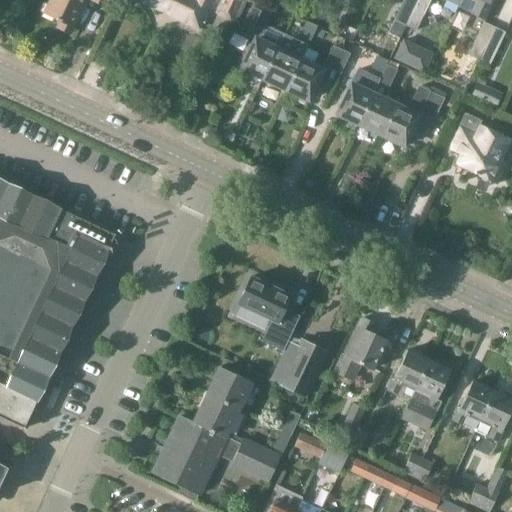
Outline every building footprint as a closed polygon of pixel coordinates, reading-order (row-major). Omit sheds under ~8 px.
[(51,0),(49,5),(47,4),(43,13),(54,18),(53,20),(60,23),(58,28),(72,34),(75,27),(73,27),(83,8),(79,6),(82,0),(92,0),(97,2),(98,0),(51,0)] [(136,0),(198,28),(211,0),(136,0)] [(231,21),(240,0),(222,0),(216,14),(231,21)] [(399,36),(416,0),(404,0),(400,10),(389,31),(399,36)] [(409,41),(420,20),(428,0),(416,0),(399,36),(409,41)] [(485,16),(492,0),(461,0),(459,7),(458,8),(471,14),(472,10),(485,16)] [(264,80),(285,35),(262,25),(267,15),(252,8),(243,28),(257,35),(240,70),(248,75),(249,73),(264,80)] [(475,66),(493,28),(482,23),(472,44),(464,61),(475,66)] [(486,71),(494,54),(504,33),(493,28),(475,66),(486,71)] [(286,90),(300,60),(307,46),(285,35),(264,80),(286,90)] [(404,40),(395,58),(424,72),(433,53),(404,40)] [(338,74),(348,54),(333,47),(323,67),(338,74)] [(353,81),(363,61),(348,54),(338,74),(353,81)] [(308,103),(323,71),(300,60),(286,90),(298,96),(298,98),(308,103)] [(381,135),(395,105),(383,100),(398,68),(388,64),(373,95),(359,125),(381,135)] [(359,125),(373,95),(351,84),(335,116),(345,121),(346,119),(359,125)] [(446,95),(430,88),(428,92),(421,89),(409,112),(395,105),(381,135),(395,142),(394,144),(403,148),(419,113),(434,120),(446,95)] [(490,89),(484,102),(496,108),(502,94),(490,89)] [(496,184),(506,164),(500,161),(510,139),(479,125),(481,122),(467,115),(451,150),(461,155),(456,164),(468,169),(467,171),(496,184)] [(257,152),(262,142),(254,138),(249,148),(257,152)] [(262,167),(265,162),(257,157),(254,163),(262,167)] [(0,228),(18,190),(0,182),(0,228)] [(31,262),(56,209),(18,190),(0,228),(0,248),(30,262),(31,262)] [(95,276),(113,236),(56,209),(31,262),(30,262),(0,324),(0,418),(23,430),(24,428),(23,428),(95,276)] [(0,324),(30,262),(0,248),(0,324)] [(250,277),(237,305),(271,321),(267,329),(262,341),(270,345),(282,350),(298,317),(283,310),(290,296),(250,277)] [(371,370),(384,341),(371,335),(376,326),(360,319),(349,343),(354,346),(349,358),(343,356),(340,364),(338,363),(333,373),(352,382),(360,365),(371,370)] [(289,341),(271,379),(281,384),(280,387),(304,398),(326,352),(302,340),(301,342),(299,346),(292,342),(289,341)] [(405,352),(387,391),(396,395),(400,386),(413,392),(414,390),(427,362),(419,358),(420,354),(412,350),(409,353),(405,352)] [(413,392),(402,414),(417,421),(416,424),(426,429),(426,431),(427,431),(440,403),(436,400),(449,372),(446,370),(446,366),(438,362),(436,366),(427,362),(414,390),(413,392)] [(219,367),(205,395),(236,409),(250,381),(219,367)] [(485,384),(477,381),(474,384),(471,382),(452,422),(474,432),(493,392),(484,388),(485,384)] [(501,396),(493,392),(474,432),(495,442),(511,406),(511,401),(511,397),(503,393),(501,396)] [(205,395),(193,421),(223,436),(225,433),(236,409),(205,395)] [(354,434),(364,411),(351,405),(340,427),(354,434)] [(312,408),(304,423),(314,428),(320,416),(316,410),(312,408)] [(281,454),(299,417),(290,413),(272,450),(281,454)] [(180,415),(152,473),(182,487),(178,495),(194,502),(198,494),(216,455),(229,461),(229,462),(269,481),(280,458),(242,440),(242,441),(225,433),(223,436),(193,421),(180,415)] [(358,452),(367,434),(356,429),(348,447),(358,452)] [(319,457),(326,446),(300,433),(294,445),(319,457)] [(341,467),(346,456),(326,446),(319,457),(341,467)] [(413,477),(421,459),(410,454),(402,472),(413,477)] [(354,459),(349,471),(362,478),(367,465),(354,459)] [(423,482),(432,465),(421,459),(413,477),(423,482)] [(383,488),(389,475),(367,465),(362,478),(383,488)] [(486,511),(489,511),(497,495),(508,472),(497,467),(486,490),(478,508),(486,511)] [(391,491),(397,479),(389,475),(383,488),(391,491)] [(478,508),(486,490),(475,485),(471,494),(458,488),(454,497),(478,508)] [(296,511),(301,500),(302,498),(275,486),(267,504),(271,506),(267,511),(293,511),(295,510),(296,511)] [(425,507),(431,496),(423,492),(418,504),(425,507)] [(433,511),(439,499),(431,496),(425,507),(433,511)] [(319,511),(321,509),(301,500),(296,511),(295,510),(293,511),(319,511)]
